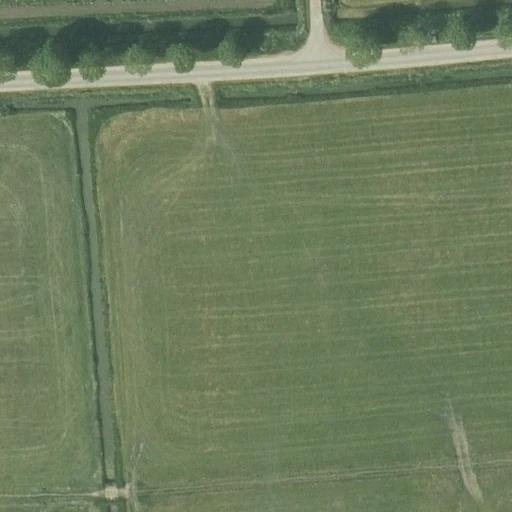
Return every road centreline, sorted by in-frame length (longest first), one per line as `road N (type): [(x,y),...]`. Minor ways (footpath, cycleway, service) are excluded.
road 1 (unclassified): [(0,83),(321,66)]
road 2 (unclassified): [(511,48),(321,66)]
